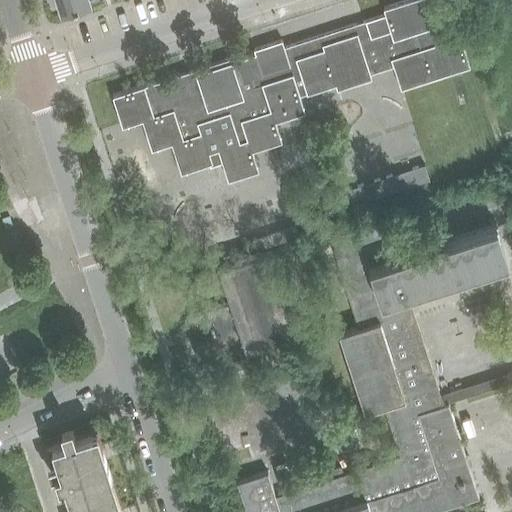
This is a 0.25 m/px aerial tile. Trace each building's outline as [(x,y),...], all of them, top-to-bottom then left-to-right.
[(56,0),(60,13),(90,3),(88,0),(56,0)] [(171,142),(180,172),(212,161),(199,122),(229,113),(238,141),(218,148),(228,180),(256,170),(250,150),(280,140),(273,120),(303,110),(292,75),(299,72),(294,55),(321,46),(336,90),(370,79),(368,74),(392,67),(400,89),(469,67),(458,36),(454,37),(448,20),(459,17),(454,0),(406,0),(383,8),(390,31),(369,38),(363,21),(283,47),(289,65),(261,74),(255,54),(233,61),(232,58),(144,87),(143,85),(113,95),(122,124),(121,124),(122,125),(141,119),(151,149),(171,142)] [(429,180),(424,164),(349,188),(354,204),(429,180)] [(442,404),(405,293),(507,261),(496,224),(400,255),(388,218),(329,236),(335,256),(336,256),(359,325),(338,332),(364,411),(385,404),(401,456),(275,496),(267,471),(235,481),(245,511),(428,511),(478,496),(448,402),(442,404)] [(246,351),(295,335),(293,328),(308,323),(295,282),(279,288),(267,251),(218,267),(229,302),(184,317),(183,317),(197,359),(244,343),(246,351)] [(511,380),(511,370),(442,393),(445,403),(511,380)] [(63,484),(71,510),(117,495),(96,430),(50,445),(59,471),(53,473),(57,485),(63,484)] [(122,511),(117,495),(71,510),(71,511),(122,511)]
